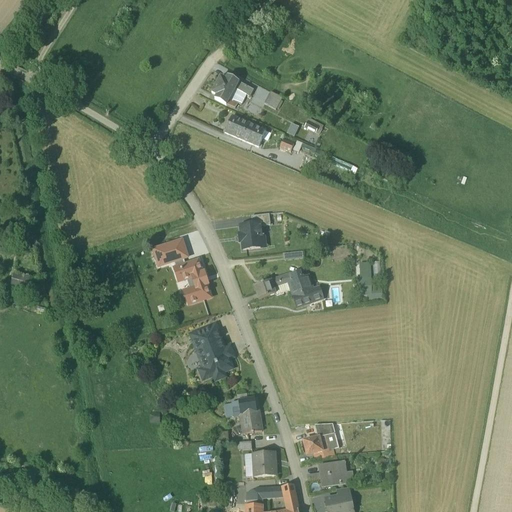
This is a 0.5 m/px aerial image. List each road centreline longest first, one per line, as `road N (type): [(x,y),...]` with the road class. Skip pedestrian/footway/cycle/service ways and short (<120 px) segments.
road 1 (residential): [(148,158),(177,177),(213,243),(291,448),(306,511)]
road 2 (track): [(475,511),(511,305)]
road 3 (unclassified): [(31,81),(148,158)]
road 4 (residential): [(228,49),(148,158)]
